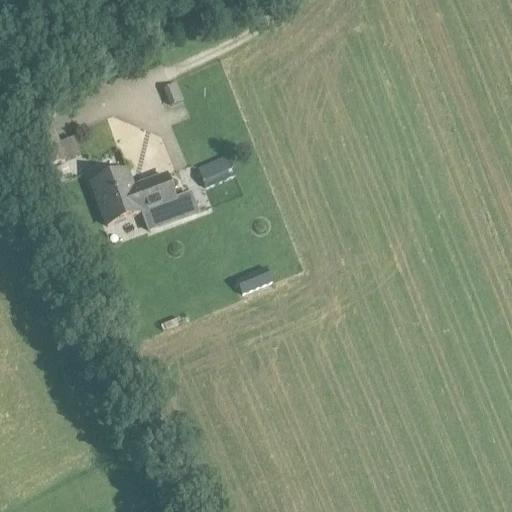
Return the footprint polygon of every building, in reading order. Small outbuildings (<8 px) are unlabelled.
[(28,132),(43,173),(67,164),(52,123),(28,132)] [(226,159),(197,171),(205,190),(234,177),(226,159)] [(142,215),(141,214),(175,202),(166,178),(137,189),(136,188),(132,186),(131,187),(126,173),(91,186),(107,228),(142,215)] [(266,270),(236,282),(242,297),(272,285),(266,270)] [(122,331),(137,323),(112,274),(97,282),(122,331)]
